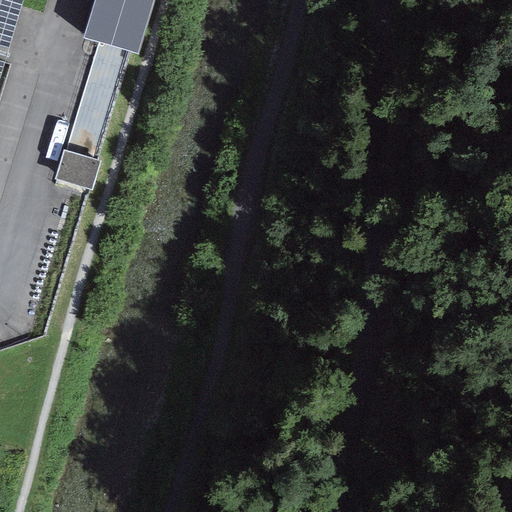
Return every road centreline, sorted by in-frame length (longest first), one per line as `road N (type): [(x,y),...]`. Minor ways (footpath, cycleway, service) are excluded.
road 1 (track): [(16,511),(166,0)]
road 2 (unclassified): [(170,511),(296,0)]
road 3 (unclassified): [(383,0),(375,263),(338,511)]
